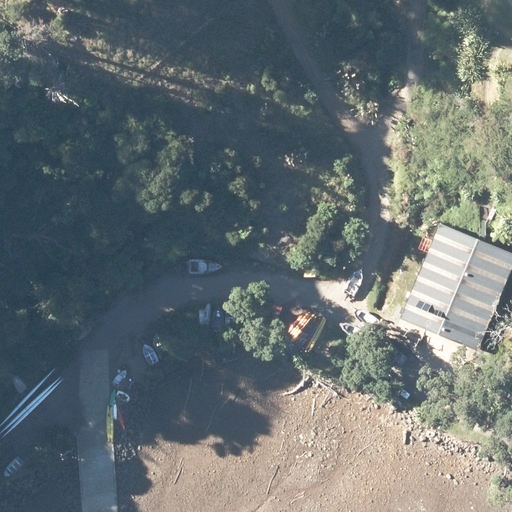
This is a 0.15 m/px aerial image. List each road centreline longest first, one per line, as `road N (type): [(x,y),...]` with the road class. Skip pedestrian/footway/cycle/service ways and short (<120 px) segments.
road 1 (track): [(376,140),(287,0)]
road 2 (unclassified): [(426,0),(410,92),(376,140)]
